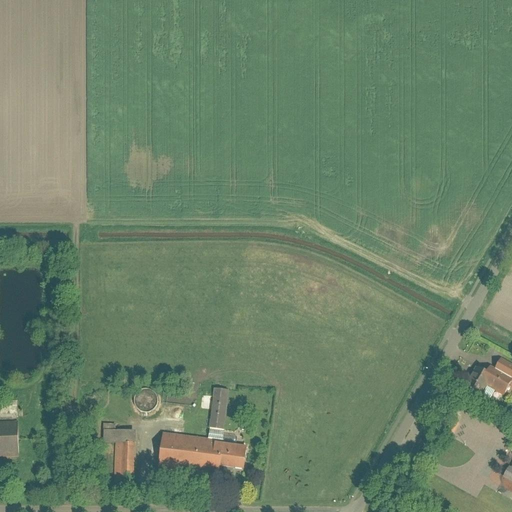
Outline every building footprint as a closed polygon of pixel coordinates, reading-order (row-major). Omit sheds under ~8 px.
[(511,364),(504,360),(498,369),(511,377),(511,364)] [(511,377),(498,369),(490,365),(487,371),(476,365),(464,385),(480,394),(487,383),(508,396),(511,389),(511,377)] [(232,393),(218,391),(212,428),(226,430),(232,393)] [(0,456),(23,456),(22,421),(0,421),(0,456)] [(138,433),(111,433),(111,443),(118,444),(137,444),(138,433)] [(251,447),(167,435),(163,468),(224,477),(225,467),(248,470),(251,447)] [(137,444),(118,444),(116,481),(136,481),(137,444)]
